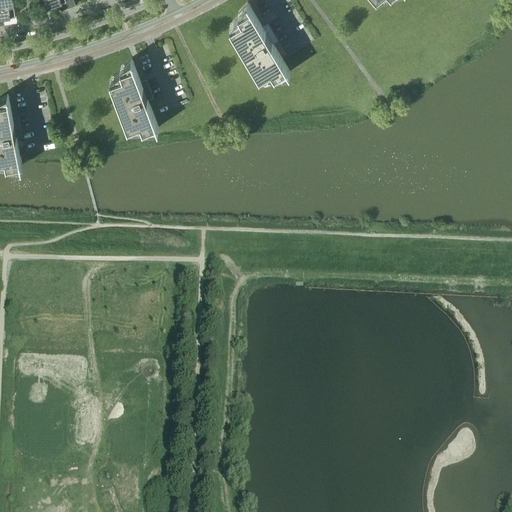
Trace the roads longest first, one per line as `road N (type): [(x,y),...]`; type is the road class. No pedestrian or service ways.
road 1 (secondary): [(0,69),(98,44),(176,12)]
road 2 (secondary): [(153,0),(0,50)]
